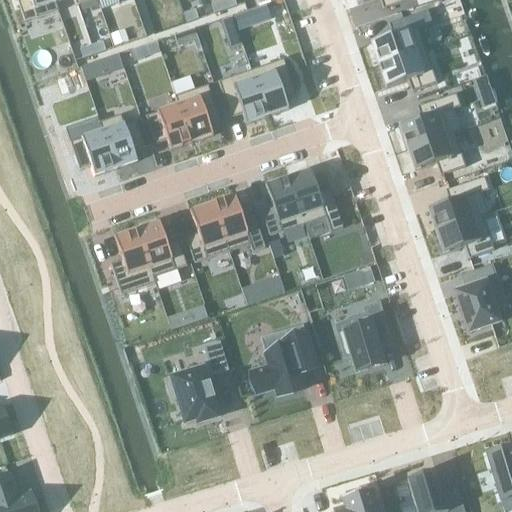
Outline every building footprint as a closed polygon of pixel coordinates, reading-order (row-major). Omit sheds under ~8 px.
[(16,0),(25,23),(37,19),(37,21),(59,13),(56,4),(55,4),(53,0),(16,0)] [(234,0),(228,0),(222,2),(225,11),(237,7),(234,0)] [(355,0),(358,7),(377,0),(379,0),(383,11),(415,0),(355,0)] [(222,2),(211,6),(214,15),(225,11),(222,2)] [(270,21),(266,9),(235,19),(239,31),(270,21)] [(195,11),(184,15),(187,24),(198,21),(195,11)] [(393,38),(371,45),(378,68),(425,52),(418,31),(432,26),(428,13),(389,26),(393,38)] [(232,18),(220,22),(226,37),(237,33),(232,18)] [(102,43),(91,47),(94,56),(105,52),(102,43)] [(91,47),(80,51),(83,60),(94,56),(91,47)] [(144,60),(140,49),(136,50),(130,52),(134,63),(144,60)] [(425,52),(378,68),(386,90),(408,83),(412,94),(437,86),(425,52)] [(123,70),(118,57),(81,69),(86,83),(123,70)] [(284,61),(251,72),(267,119),(288,112),(285,102),(296,98),(284,61)] [(251,72),(218,84),(231,120),(242,117),(246,127),(267,119),(251,72)] [(489,87),(486,78),(474,82),(477,91),(489,87)] [(208,87),(175,99),(178,108),(191,145),(213,138),(209,128),(221,124),(208,87)] [(421,121),(399,129),(407,151),(454,135),(454,136),(460,134),(453,112),(461,109),(456,96),(417,109),(421,121)] [(178,108),(145,118),(155,146),(167,142),(170,153),(191,145),(178,108)] [(121,117),(99,125),(102,133),(116,171),(137,164),(133,154),(145,150),(135,122),(124,126),(121,117)] [(102,133),(70,144),(79,172),(91,168),(95,178),(116,171),(102,133)] [(454,135),(407,151),(415,173),(436,166),(440,178),(466,169),(454,136),(454,135)] [(310,173),(288,181),(304,228),(325,220),(330,234),(343,230),(330,191),(318,195),(310,173)] [(450,204),(428,212),(436,234),(482,218),(483,219),(489,217),(481,195),(489,192),(485,179),(446,193),(450,204)] [(273,210),(262,214),(270,238),(282,234),(282,235),(304,228),(288,181),(266,188),(273,210)] [(235,199),(212,207),(228,254),(250,246),(252,254),(265,250),(254,217),(242,221),(235,199)] [(197,236),(186,240),(194,265),(228,254),(212,207),(190,214),(197,236)] [(482,218),(436,234),(443,257),(465,249),(469,261),(494,252),(483,219),(482,218)] [(159,225),(137,233),(153,279),(154,279),(187,268),(178,243),(167,247),(159,225)] [(122,262),(110,266),(121,297),(156,285),(154,279),(153,279),(137,233),(114,240),(122,262)] [(466,291),(455,295),(469,335),(498,325),(485,286),(497,282),(492,268),(461,278),(466,291)] [(369,269),(358,273),(363,287),(374,283),(369,269)] [(273,287),(276,298),(285,295),(281,284),(273,287)] [(351,331),(338,335),(346,360),(351,358),(357,375),(383,367),(376,344),(389,341),(379,306),(365,310),(367,318),(348,324),(351,331)] [(184,328),(181,316),(168,321),(172,332),(184,328)] [(269,370),(250,376),(256,396),(276,391),(278,399),(304,391),(299,374),(316,369),(306,336),(303,328),(287,332),(290,341),(282,343),(285,351),(265,357),(269,370)] [(173,384),(169,385),(174,400),(178,399),(186,425),(197,421),(198,425),(217,420),(211,402),(213,401),(209,387),(207,388),(204,379),(227,372),(219,345),(204,349),(208,363),(199,366),(201,372),(172,381),(173,384)] [(0,441),(11,438),(1,408),(0,408),(0,441)] [(511,449),(487,457),(501,503),(511,499),(511,449)] [(435,473),(407,481),(416,511),(464,511),(457,488),(442,493),(435,473)] [(9,476),(0,479),(0,511),(36,511),(30,494),(17,499),(9,476)] [(378,511),(372,492),(366,493),(365,489),(346,495),(347,499),(342,501),(345,510),(338,511),(378,511)]
